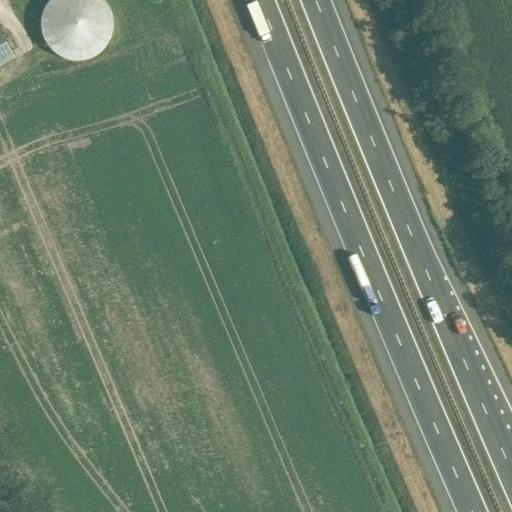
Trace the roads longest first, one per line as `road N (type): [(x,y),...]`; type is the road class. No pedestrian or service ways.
road 1 (motorway): [(259,0),(470,511)]
road 2 (motorway): [(511,473),(315,0)]
